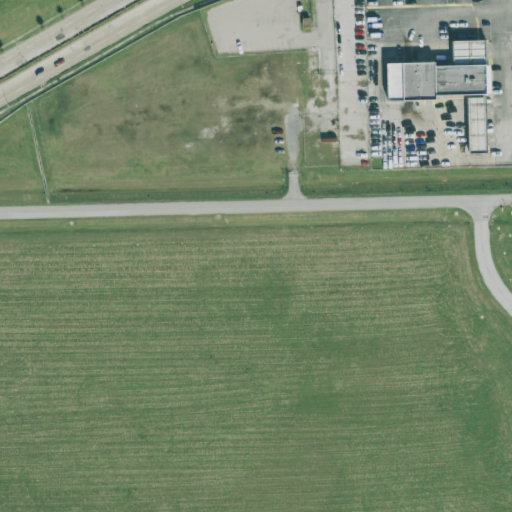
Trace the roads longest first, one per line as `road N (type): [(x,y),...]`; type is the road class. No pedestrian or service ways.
road 1 (secondary): [(0,95),(168,0)]
road 2 (secondary): [(114,0),(0,65)]
